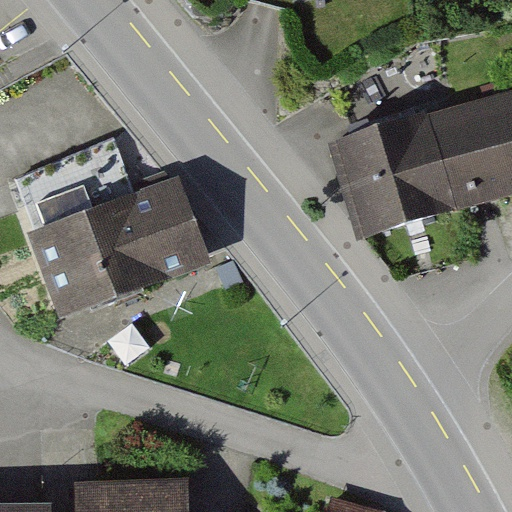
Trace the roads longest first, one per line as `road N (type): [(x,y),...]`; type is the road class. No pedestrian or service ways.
road 1 (tertiary): [(83,0),(411,394)]
road 2 (tertiary): [(411,394),(475,511)]
road 3 (residential): [(411,394),(511,316)]
